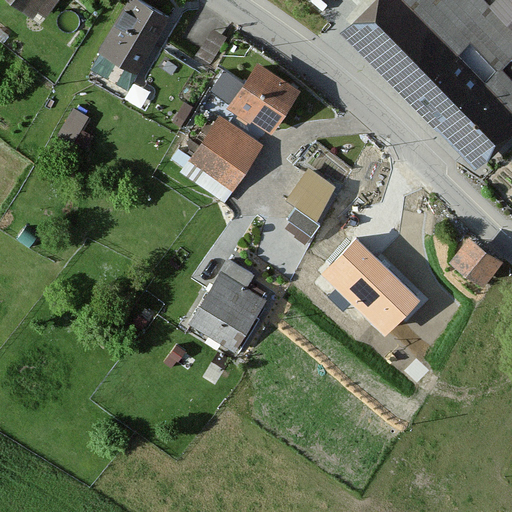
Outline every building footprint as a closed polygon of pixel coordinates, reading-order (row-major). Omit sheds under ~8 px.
[(53,0),(5,0),(37,22),(53,0)] [(165,25),(127,0),(125,0),(94,45),(133,72),(165,25)] [(359,0),(333,25),(476,171),(511,135),(511,0),(491,0),(485,6),(479,0),(359,0)] [(212,57),(227,29),(213,22),(198,50),(212,57)] [(221,61),(213,87),(229,92),(238,66),(221,61)] [(296,95),(254,65),(227,103),(268,133),(296,95)] [(257,147),(215,118),(186,159),(228,189),(257,147)] [(333,193),(305,172),(286,198),(315,218),(333,193)] [(500,263),(465,238),(447,263),(482,288),(500,263)] [(418,301),(354,240),(321,274),(385,335),(418,301)] [(262,303),(220,274),(188,320),(230,350),(262,303)]
